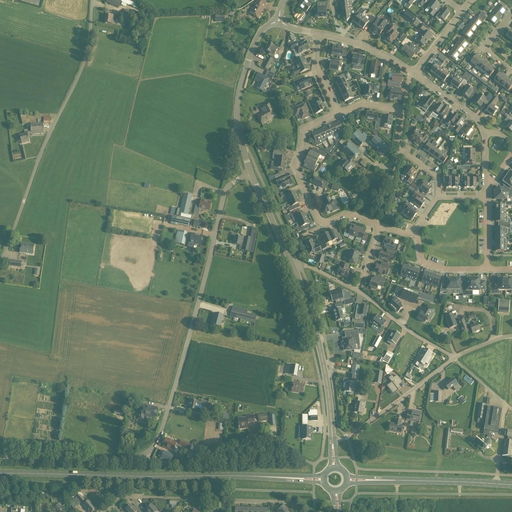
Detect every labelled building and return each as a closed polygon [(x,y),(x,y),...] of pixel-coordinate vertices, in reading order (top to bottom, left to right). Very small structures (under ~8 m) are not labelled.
[(265,10),(262,8),(263,5),(266,5),(266,4),(269,3),(268,0),(258,0),(256,4),(250,13),(258,19),(265,10)] [(298,7),(303,11),(306,13),(311,7),(303,0),(298,7)] [(352,5),(350,6),(349,1),(347,0),(341,0),(339,3),(340,4),(341,10),(350,9),(352,8),(352,5)] [(428,8),(430,10),(427,13),(433,17),(437,12),(440,8),(437,6),(439,5),(433,1),(428,8)] [(501,2),(499,6),(498,5),(496,8),(492,5),(491,7),(502,16),(506,11),(504,9),(506,6),(501,2)] [(317,19),(326,19),(326,7),(317,7),(317,19)] [(493,11),(491,15),(498,21),(502,16),(491,7),(490,9),(493,11)] [(364,18),(361,16),(365,12),(360,8),(352,19),(355,21),(353,23),(358,26),(364,18)] [(351,17),(350,9),(341,10),(342,16),(341,18),(347,22),(351,17)] [(437,20),(439,18),(444,21),(450,14),(444,9),(440,14),(437,12),(433,17),(437,20)] [(406,11),(402,17),(411,24),(415,18),(406,11)] [(482,12),(479,16),(485,21),(486,19),(495,26),(498,21),(491,15),(488,18),(487,17),(487,16),(482,12)] [(115,24),(116,16),(111,16),(105,15),(105,23),(115,24)] [(363,30),(365,28),(367,29),(370,25),(375,19),(371,16),(368,21),(364,18),(358,26),(363,30)] [(475,17),(470,23),(478,29),(480,25),(482,26),(484,24),(483,23),(485,21),(479,16),(477,19),(475,17)] [(375,35),(376,34),(378,36),(383,30),(386,25),(376,17),(375,19),(370,25),(373,27),(371,30),(373,32),(372,33),(373,34),(373,35),(375,35)] [(417,28),(422,21),(418,18),(412,25),(417,28)] [(432,37),(428,34),(431,30),(422,23),(416,31),(421,35),(416,41),(424,47),(432,37)] [(475,32),(478,29),(470,23),(466,28),(475,35),(476,33),(475,32)] [(398,36),(393,32),(396,29),(391,25),(385,34),(388,36),(386,39),(391,43),(393,40),(394,41),(398,36)] [(473,37),(475,35),(466,28),(461,34),(469,40),(472,36),(473,37)] [(401,38),(395,45),(398,48),(404,41),(401,38)] [(460,39),(456,44),(464,50),(467,46),(468,47),(470,46),(460,39)] [(299,55),(309,50),(306,42),(298,46),(296,43),(294,44),(290,46),(292,51),(297,49),(299,55)] [(265,51),(269,53),(268,55),(273,58),(277,49),(269,44),(265,51)] [(461,54),(464,50),(456,44),(452,50),(461,57),(462,55),(461,54)] [(419,52),(411,46),(408,48),(405,46),(401,51),(411,59),(414,56),(414,55),(415,54),(416,55),(419,52)] [(346,57),(347,50),(343,50),(343,49),(337,48),(337,47),(333,47),(332,55),(342,57),(342,56),(346,57)] [(459,59),(461,57),(452,50),(447,55),(455,61),(458,57),(459,59)] [(477,54),(476,56),(470,63),(475,66),(481,59),(478,57),(479,55),(477,54)] [(363,66),(365,58),(358,57),(358,56),(353,55),(352,65),(359,66),(359,69),(359,70),(361,70),(362,70),(363,66)] [(272,65),(274,60),(269,57),(263,68),(267,70),(271,64),(272,65)] [(295,62),(298,69),(293,72),(295,76),(309,70),(304,58),(295,62)] [(341,67),(342,61),(333,59),(333,63),(331,62),(329,70),(338,71),(339,66),(341,67)] [(484,62),(481,59),(475,66),(480,70),(487,61),(485,60),(484,62)] [(490,67),(487,65),(489,63),(487,61),(480,70),(485,74),(490,67)] [(430,72),(433,74),(432,75),(434,77),(440,69),(442,65),(438,62),(430,72)] [(369,75),(378,76),(377,79),(381,80),(382,73),(378,73),(380,64),(371,63),(369,75)] [(495,71),(496,69),(494,67),(493,69),(490,67),(485,74),(491,79),(497,72),(495,71)] [(437,77),(439,79),(446,69),(444,68),(442,70),(440,69),(434,77),(436,78),(437,77)] [(451,78),(446,74),(449,71),(446,69),(439,79),(442,81),(441,82),(445,86),(451,78)] [(270,83),(273,78),(268,75),(266,78),(265,77),(258,74),(254,80),(259,83),(257,88),(262,91),(267,82),(270,83)] [(493,81),(498,85),(505,75),(503,74),(502,76),(499,74),(493,81)] [(508,81),(506,79),(507,77),(505,75),(498,85),(503,88),(508,81)] [(389,79),(388,86),(395,87),(396,84),(401,84),(402,77),(393,76),(393,79),(389,79)] [(295,85),(298,83),(301,90),(312,85),(309,78),(302,81),(301,78),(293,81),(295,85)] [(336,82),(338,87),(347,83),(345,78),(336,82)] [(467,82),(467,81),(463,79),(460,83),(458,82),(458,81),(456,79),(455,80),(454,79),(450,85),(451,85),(450,86),(453,88),(454,87),(457,90),(461,85),(463,86),(467,82)] [(511,82),(511,83),(508,81),(503,88),(508,92),(511,86),(511,82)] [(339,91),(340,90),(341,92),(350,88),(347,83),(338,87),(337,88),(338,90),(339,91)] [(368,98),(369,97),(372,98),(372,93),(374,92),(378,93),(379,86),(370,85),(370,87),(366,86),(364,96),(365,97),(365,98),(368,98)] [(388,93),(391,93),(390,99),(401,101),(402,93),(397,92),(398,88),(388,87),(388,93)] [(464,97),(468,99),(468,98),(472,101),(478,91),(473,87),(471,91),(467,87),(461,95),(462,95),(461,95),(462,96),(463,97),(464,97)] [(352,93),(350,88),(341,92),(343,97),(352,93)] [(354,98),(352,93),(343,97),(345,102),(352,99),(354,102),(360,99),(359,96),(354,98)] [(480,108),(483,104),(486,106),(492,97),(486,93),(482,98),(479,96),(474,103),(480,108)] [(497,111),(493,109),(495,106),(494,105),(498,100),(497,99),(498,98),(495,95),(493,97),(487,105),(489,107),(486,112),(492,117),(497,111)] [(422,110),(425,112),(433,101),(428,97),(425,101),(422,99),(417,106),(420,108),(422,105),(424,106),(422,109),(422,110)] [(322,109),(324,108),(321,99),(316,101),(317,104),(314,105),(315,109),(313,110),(315,114),(323,111),(322,109)] [(275,116),(271,108),(269,104),(260,109),(262,113),(257,116),(262,124),(275,116)] [(305,119),(309,117),(305,109),(307,108),(305,104),(296,108),(295,106),(292,108),(296,116),(299,115),(301,119),(304,117),(305,119)] [(439,114),(443,108),(444,107),(443,108),(439,104),(436,107),(434,105),(426,116),(429,118),(432,113),(437,116),(439,114)] [(449,115),(447,113),(449,111),(444,107),(443,108),(439,114),(444,118),(438,125),(441,127),(449,115)] [(377,122),(378,114),(374,113),(374,114),(367,113),(365,120),(377,122)] [(454,115),(450,119),(448,118),(443,124),(444,125),(445,123),(451,128),(459,118),(458,118),(454,115)] [(387,129),(387,126),(391,126),(393,117),(386,116),(385,120),(382,119),(380,128),(387,129)] [(463,121),(459,118),(451,128),(453,129),(453,130),(458,134),(462,128),(460,126),(463,121)] [(340,122),(334,124),(338,133),(344,131),(340,122)] [(29,142),(28,136),(31,135),(43,134),(43,123),(30,124),(31,131),(25,133),(25,135),(20,136),(21,142),(24,141),(25,143),(29,142)] [(333,136),(338,133),(334,124),(329,127),(333,136)] [(444,138),(447,134),(435,126),(433,130),(444,138)] [(470,140),(471,139),(473,139),(473,137),(476,133),(472,131),(473,130),(472,129),(473,128),(470,126),(466,131),(463,129),(458,136),(463,139),(465,136),(470,140)] [(327,138),(333,136),(329,127),(323,129),(327,138)] [(420,135),(418,133),(419,131),(414,127),(409,134),(412,136),(410,139),(414,142),(420,135)] [(322,141),(327,138),(323,129),(318,131),(322,141)] [(323,144),(322,141),(318,131),(312,134),(313,137),(310,139),(313,145),(316,147),(323,144)] [(357,131),(351,138),(360,146),(367,139),(365,138),(366,137),(367,136),(363,133),(362,134),(362,135),(357,131)] [(422,136),(420,135),(414,142),(415,142),(414,144),(417,146),(418,144),(419,145),(421,143),(424,145),(429,138),(424,134),(422,136)] [(372,140),(369,143),(374,147),(378,150),(377,152),(382,156),(388,148),(376,137),(373,140),(372,140)] [(428,143),(423,150),(428,153),(435,143),(437,141),(435,140),(433,142),(431,145),(428,143)] [(267,147),(260,143),(258,148),(264,151),(267,147)] [(350,164),(352,161),(361,153),(350,143),(341,151),(350,159),(347,162),(344,159),(338,165),(348,174),(353,167),(350,164)] [(435,143),(428,153),(433,157),(438,150),(435,148),(437,145),(435,143)] [(465,153),(465,157),(475,157),(475,153),(474,153),(474,150),(472,150),(472,146),(463,147),(463,153),(465,153)] [(438,150),(433,157),(438,160),(445,150),(443,149),(441,152),(438,150)] [(310,151),(307,157),(317,162),(320,156),(325,158),(326,154),(317,150),(315,154),(310,151)] [(445,150),(438,160),(443,164),(448,157),(445,155),(447,152),(445,150)] [(277,163),(286,164),(287,158),(280,157),(281,152),(273,151),(272,159),(277,160),(277,163)] [(317,166),(316,166),(317,162),(307,157),(304,164),(310,166),(308,170),(314,172),(317,166)] [(472,166),(472,163),(475,163),(474,160),(475,160),(475,157),(465,157),(466,160),(463,160),(463,166),(472,166)] [(365,167),(369,163),(364,159),(360,162),(365,167)] [(286,169),(286,164),(277,163),(271,162),(270,170),(278,171),(279,169),(286,169)] [(415,178),(412,176),(415,172),(409,167),(404,174),(407,176),(404,181),(410,185),(415,178)] [(289,178),(286,179),(285,176),(275,180),(277,185),(282,183),(284,188),(292,185),(289,178)] [(311,184),(321,188),(324,180),(314,176),(311,184)] [(446,188),(452,188),(452,179),(452,176),(443,176),(443,184),(446,184),(446,188)] [(455,179),(452,179),(452,188),(458,188),(457,184),(461,184),(461,176),(455,176),(455,179)] [(470,179),(467,179),(467,176),(461,176),(461,184),(464,184),(464,188),(470,188),(470,179)] [(473,176),(473,179),(470,179),(470,188),(476,188),(476,187),(479,187),(479,176),(473,176)] [(503,181),(502,182),(508,186),(507,188),(506,189),(510,191),(511,193),(511,181),(506,177),(506,178),(505,178),(503,180),(503,181)] [(431,189),(427,186),(429,184),(424,180),(420,185),(422,187),(420,189),(427,194),(428,194),(429,194),(431,192),(430,191),(431,189)] [(495,194),(495,199),(507,199),(510,191),(506,189),(505,188),(503,192),(501,190),(499,189),(495,194)] [(287,191),(280,194),(282,198),(286,196),(289,201),(298,197),(295,192),(288,195),(287,191)] [(424,202),(422,201),(425,198),(416,191),(412,197),(416,200),(413,204),(420,209),(424,202)] [(180,213),(179,217),(191,220),(193,214),(189,213),(192,196),(184,194),(180,209),(179,213),(180,213)] [(322,206),(326,214),(332,211),(333,212),(339,209),(336,201),(332,202),(332,201),(331,202),(329,195),(322,198),(325,204),(322,206)] [(290,205),(287,206),(290,212),(296,209),(294,205),(300,203),(298,197),(289,201),(290,205)] [(198,216),(200,209),(209,211),(211,202),(201,200),(200,203),(196,202),(193,215),(198,216)] [(406,203),(403,208),(404,209),(407,211),(404,215),(411,221),(416,214),(415,213),(417,210),(413,208),(406,203)] [(297,220),(298,223),(307,219),(305,214),(299,216),(297,213),(291,215),(294,221),(297,220)] [(190,220),(172,216),(170,224),(177,226),(177,225),(189,227),(190,220)] [(495,217),(495,222),(498,222),(503,222),(503,226),(510,226),(510,220),(507,220),(507,217),(505,217),(495,217)] [(298,223),(296,224),(297,227),(296,227),(299,233),(305,230),(304,226),(309,224),(307,219),(298,223)] [(355,237),(358,228),(355,227),(355,226),(351,224),(351,226),(350,229),(347,228),(345,235),(348,236),(349,235),(349,236),(354,238),(355,237)] [(495,235),(505,235),(507,235),(507,229),(510,229),(510,226),(503,226),(503,229),(495,229),(495,235)] [(365,231),(358,228),(355,237),(362,239),(362,240),(366,241),(368,235),(364,234),(365,231)] [(177,230),(175,240),(174,243),(184,245),(187,233),(177,230)] [(243,251),(251,253),(253,244),(255,244),(257,231),(251,230),(250,238),(245,237),(243,251)] [(329,233),(328,233),(332,242),(336,240),(337,243),(342,241),(340,235),(339,234),(336,235),(334,231),(333,231),(332,231),(330,232),(329,233)] [(324,241),(321,242),(321,243),(324,249),(329,247),(328,244),(332,242),(328,233),(322,236),(324,241)] [(193,249),(195,244),(201,245),(203,237),(192,234),(190,242),(188,242),(187,248),(193,249)] [(242,238),(235,237),(233,245),(240,246),(242,238)] [(383,243),(390,245),(389,249),(397,251),(399,246),(394,244),(395,240),(385,237),(383,243)] [(314,254),(318,253),(318,254),(322,254),(323,254),(321,251),(322,251),(319,245),(314,247),(311,241),(305,243),(310,254),(313,252),(314,254)] [(21,243),(20,253),(33,255),(34,245),(21,243)] [(358,257),(360,253),(350,250),(347,261),(356,264),(358,257)] [(378,259),(385,261),(385,263),(389,265),(390,262),(387,261),(389,257),(393,258),(395,252),(387,250),(386,253),(381,251),(380,252),(379,252),(379,254),(379,255),(380,255),(378,259)] [(317,263),(322,264),(324,261),(324,260),(325,257),(325,256),(319,255),(317,263)] [(340,267),(337,274),(347,277),(349,270),(347,270),(349,265),(342,262),(341,266),(340,267)] [(390,265),(389,265),(385,263),(381,262),(380,266),(376,265),(374,272),(384,275),(386,269),(389,270),(390,265)] [(400,276),(406,277),(409,268),(403,266),(400,276)] [(414,270),(409,268),(406,277),(411,279),(414,270)] [(414,270),(411,279),(416,281),(419,271),(414,270)] [(421,283),(427,284),(430,275),(424,273),(421,283)] [(435,276),(430,275),(427,284),(432,286),(435,276)] [(435,276),(432,286),(437,288),(440,278),(435,276)] [(505,291),(505,277),(501,277),(501,279),(498,279),(498,283),(497,284),(494,284),(494,283),(493,283),(494,294),(499,294),(499,291),(505,291)] [(379,278),(378,281),(372,279),(369,287),(377,289),(378,286),(383,287),(385,280),(379,278)] [(453,290),(453,279),(452,279),(452,278),(448,278),(448,279),(446,279),(446,283),(444,282),(444,283),(442,283),(440,292),(446,292),(446,290),(453,290)] [(462,293),(463,287),(463,285),(460,285),(460,279),(458,279),(458,278),(454,278),(454,279),(453,279),(453,290),(457,290),(457,293),(462,293)] [(463,287),(462,293),(462,296),(466,296),(466,291),(472,291),(472,279),(466,279),(466,287),(463,287)] [(472,279),(472,291),(479,291),(479,290),(485,290),(485,282),(479,282),(479,279),(472,279)] [(403,290),(400,298),(416,304),(419,296),(403,290)] [(341,291),(330,294),(332,302),(343,298),(341,291)] [(423,294),(421,300),(425,302),(433,304),(435,297),(427,295),(423,294)] [(393,302),(389,305),(397,313),(402,308),(401,306),(402,304),(394,297),(391,300),(393,302)] [(509,310),(510,301),(499,300),(498,309),(509,310)] [(333,310),(333,311),(336,322),(343,320),(344,320),(343,320),(340,309),(343,308),(342,303),(335,305),(336,310),(333,310)] [(357,306),(355,319),(359,320),(360,316),(366,317),(367,313),(368,313),(368,309),(368,306),(361,305),(360,306),(357,306)] [(421,313),(417,319),(424,323),(426,321),(428,318),(429,319),(429,318),(431,319),(434,314),(432,313),(434,310),(426,305),(424,308),(421,313)] [(247,314),(247,311),(232,307),(230,317),(255,323),(256,316),(247,314)] [(212,326),(220,328),(223,316),(214,314),(213,319),(214,319),(212,326)] [(376,315),(370,322),(374,325),(379,329),(377,331),(380,334),(384,329),(382,327),(386,322),(376,315)] [(449,329),(457,326),(452,315),(445,318),(449,329)] [(477,323),(470,326),(469,324),(468,325),(467,323),(465,324),(463,319),(457,321),(463,334),(468,332),(467,330),(470,329),(472,334),(480,331),(477,323)] [(243,327),(241,335),(254,338),(256,330),(243,327)] [(395,344),(400,335),(393,331),(387,340),(395,344)] [(354,350),(354,345),(358,345),(358,341),(359,341),(358,332),(345,333),(346,339),(343,339),(344,351),(354,350)] [(377,336),(372,346),(376,348),(382,338),(377,336)] [(418,356),(413,364),(417,367),(419,363),(424,366),(425,364),(427,365),(431,358),(430,357),(432,354),(428,351),(425,349),(424,350),(422,349),(420,353),(421,354),(420,357),(418,356)] [(381,358),(379,363),(386,364),(387,365),(389,363),(390,360),(385,357),(383,360),(381,358)] [(297,377),(299,366),(286,364),(284,374),(297,377)] [(356,385),(358,376),(359,367),(352,365),(351,375),(352,375),(351,380),(343,378),(342,383),(346,383),(344,392),(353,394),(354,385),(356,385)] [(376,371),(374,383),(381,384),(383,372),(376,371)] [(398,377),(398,378),(396,376),(393,378),(392,376),(388,378),(391,383),(386,386),(389,390),(389,391),(392,395),(392,394),(393,395),(397,392),(396,392),(401,388),(398,384),(402,382),(398,377)] [(448,390),(453,387),(455,390),(459,387),(456,384),(453,379),(444,385),(448,390)] [(298,392),(303,393),(304,386),(299,385),(299,384),(293,383),(291,392),(298,393),(298,392)] [(435,392),(435,394),(430,394),(430,402),(435,402),(434,403),(441,403),(442,392),(435,392)] [(353,413),(354,413),(354,414),(357,414),(357,413),(359,414),(359,415),(362,415),(362,414),(363,414),(364,404),(359,403),(360,399),(356,398),(353,413)] [(201,402),(197,402),(191,401),(190,410),(192,410),(191,413),(199,414),(200,409),(196,408),(197,405),(208,407),(207,408),(214,410),(215,405),(208,404),(208,402),(201,400),(201,402)] [(477,423),(483,424),(484,420),(486,405),(480,404),(477,419),(477,423)] [(143,421),(144,416),(155,418),(157,408),(143,406),(142,410),(140,409),(137,420),(143,421)] [(489,435),(490,431),(498,433),(502,410),(488,407),(483,434),(489,435)] [(412,422),(413,421),(419,422),(421,413),(412,411),(412,414),(407,413),(406,421),(412,422)] [(245,416),(246,418),(238,418),(239,430),(248,429),(248,423),(254,423),(254,415),(245,416)] [(395,419),(394,424),(390,423),(389,431),(401,434),(402,426),(401,425),(402,421),(395,419)] [(302,435),(299,435),(299,439),(302,439),(302,440),(310,440),(310,436),(311,436),(311,431),(310,431),(310,427),(302,427),(302,435)] [(173,452),(176,446),(184,449),(184,448),(189,451),(192,445),(180,440),(180,442),(178,441),(177,443),(166,438),(162,447),(173,452)] [(511,457),(511,441),(507,441),(504,441),(502,456),(511,457)] [(164,452),(161,458),(171,462),(173,456),(164,452)] [(83,498),(80,494),(78,496),(70,503),(70,505),(74,509),(84,500),(83,498)] [(94,510),(95,510),(95,509),(88,501),(83,506),(88,511),(91,511),(93,511),(94,510)]
